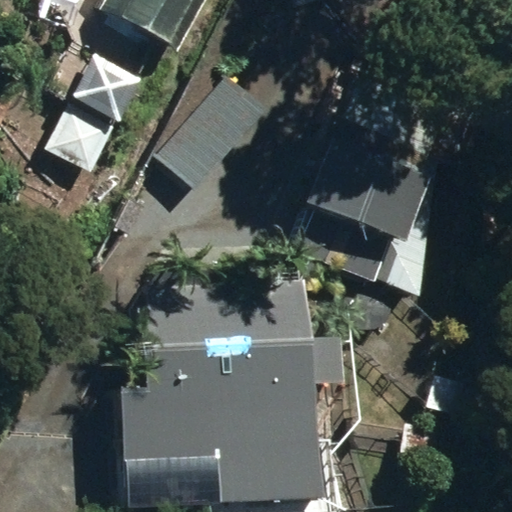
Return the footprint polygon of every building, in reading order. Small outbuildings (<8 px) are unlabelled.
[(101,62),(128,77),(170,0),(93,0),(88,11),(119,30),(101,62)] [(283,203),(375,243),(431,113),(337,75),(283,203)] [(35,151),(81,176),(106,130),(59,106),(35,151)] [(120,309),(123,460),(287,456),(284,285),(131,289),(130,309),(120,309)] [(418,407),(451,412),(456,383),(423,376),(418,407)]
